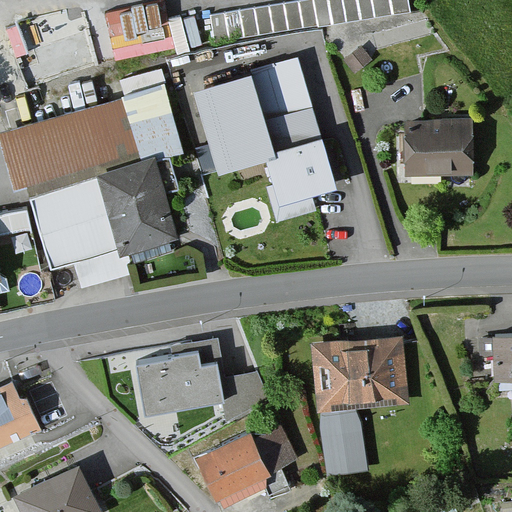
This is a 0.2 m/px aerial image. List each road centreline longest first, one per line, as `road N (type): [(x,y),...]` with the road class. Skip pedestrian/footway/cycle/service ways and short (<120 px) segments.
road 1 (unclassified): [(34,331),(295,286),(511,271)]
road 2 (residential): [(34,331),(202,511)]
